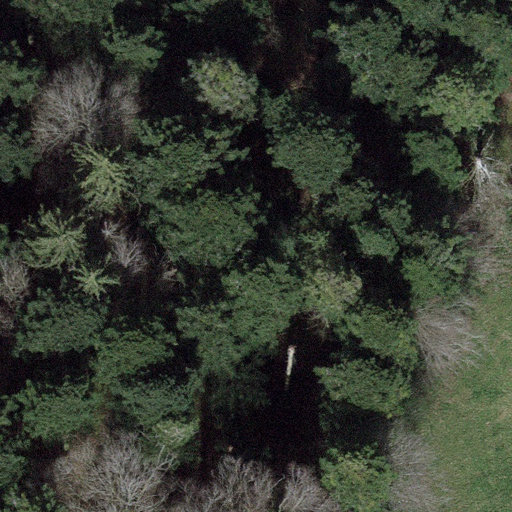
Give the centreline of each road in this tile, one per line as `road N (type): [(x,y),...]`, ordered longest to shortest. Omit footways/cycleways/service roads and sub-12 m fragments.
road 1 (track): [(506,0),(491,38),(389,181),(140,403),(40,511)]
road 2 (track): [(389,181),(414,223),(469,227),(511,215)]
